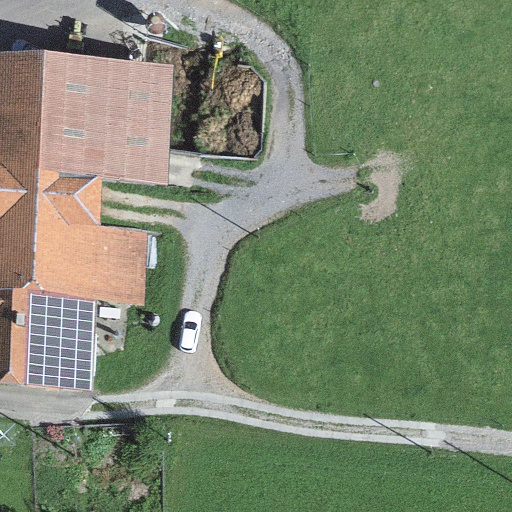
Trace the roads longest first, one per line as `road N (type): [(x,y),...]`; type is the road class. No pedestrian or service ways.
road 1 (track): [(127,0),(224,22),(249,37),(271,63),(282,94),(277,157),(220,222),(194,280),(183,402)]
road 2 (track): [(511,445),(183,402),(0,402)]
